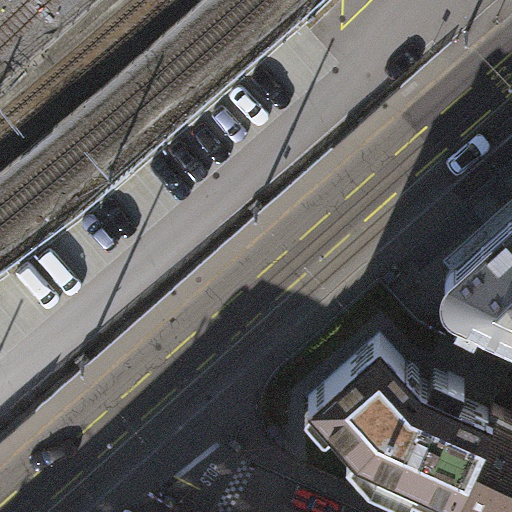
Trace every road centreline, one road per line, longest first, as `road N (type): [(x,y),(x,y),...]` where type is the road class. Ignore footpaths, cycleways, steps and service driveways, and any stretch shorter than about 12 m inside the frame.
road 1 (tertiary): [(511,91),(128,436)]
road 2 (residential): [(283,511),(128,436)]
